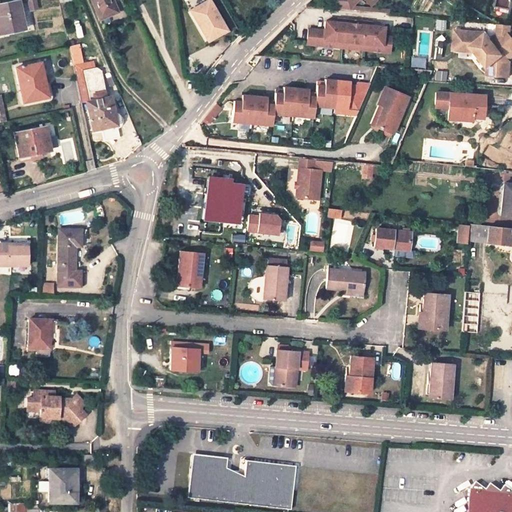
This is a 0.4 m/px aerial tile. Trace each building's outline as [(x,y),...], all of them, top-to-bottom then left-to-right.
[(0,32),(23,28),(17,0),(0,3),(0,32)] [(91,0),(99,18),(116,11),(111,0),(91,0)] [(207,40),(226,30),(209,0),(208,0),(190,10),(207,40)] [(338,0),(349,10),(356,2),(354,0),(338,0)] [(511,0),(497,0),(497,5),(511,8),(511,0)] [(326,31),(310,30),(308,45),(389,53),(391,37),(384,36),(385,27),(373,26),(373,22),(340,19),(339,23),(327,22),(326,31)] [(491,39),(504,55),(511,56),(511,54),(511,43),(510,41),(511,25),(496,24),(496,32),(491,39)] [(486,33),(455,30),(453,50),(477,52),(487,65),(487,73),(508,76),(509,61),(504,61),(504,55),(491,39),(486,33)] [(16,67),(23,102),(47,97),(44,83),(40,83),(36,64),(16,67)] [(98,67),(83,70),(89,97),(92,96),(93,99),(106,96),(101,73),(98,67)] [(359,110),(370,86),(360,85),(355,84),(354,94),(347,93),(348,86),(323,84),(323,87),(322,90),(315,90),(314,102),(313,105),(359,110)] [(407,97),(384,87),(377,104),(378,105),(383,107),(375,126),(392,133),(407,97)] [(281,92),(281,95),(281,99),(273,98),(272,110),(272,113),(312,117),(313,105),(314,102),(306,101),(306,94),(281,92)] [(449,93),(437,92),(436,108),(448,109),(449,93)] [(484,118),(486,95),(449,93),(448,109),(448,119),(473,121),(473,118),(484,118)] [(93,99),(85,101),(92,130),(119,125),(120,124),(122,123),(122,121),(122,120),(122,119),(120,117),(119,116),(117,115),(115,116),(110,96),(106,96),(93,99)] [(230,121),(271,125),(272,113),(272,110),(264,109),(265,103),(240,100),(240,107),(232,106),(230,121)] [(375,126),(383,107),(378,105),(370,124),(375,126)] [(14,133),(19,156),(49,151),(45,127),(14,133)] [(315,159),(301,158),(297,197),(319,199),(322,170),(314,169),(315,159)] [(333,161),(315,159),(314,169),(322,170),(332,171),(332,169),(333,161)] [(354,163),(333,161),(332,169),(354,171),(354,163)] [(379,166),(365,164),(364,176),(371,176),(372,172),(378,173),(379,166)] [(220,218),(233,219),(235,197),(238,197),(239,185),(223,183),(223,179),(209,177),(204,220),(220,221),(220,218)] [(511,184),(503,183),(500,214),(511,215),(511,184)] [(338,209),(328,208),(327,215),(337,216),(338,209)] [(280,213),(248,213),(248,233),(280,233),(280,213)] [(468,223),(459,222),(457,242),(467,243),(467,241),(468,223)] [(480,225),(468,223),(467,241),(479,242),(480,225)] [(480,225),(479,242),(511,245),(511,228),(495,226),(480,225)] [(376,229),(374,246),(394,248),(406,249),(408,249),(410,232),(376,229)] [(80,286),(80,272),(74,272),(74,247),(80,247),(80,230),(58,230),(56,285),(80,286)] [(324,241),(311,240),(310,252),(323,253),(324,241)] [(7,244),(7,246),(0,246),(0,265),(27,266),(28,244),(18,244),(7,244)] [(181,285),(198,287),(202,254),(180,252),(178,271),(182,271),(181,285)] [(287,267),(266,265),(265,278),(264,300),(265,300),(266,300),(268,301),(269,301),(271,301),(273,301),(285,302),(287,267)] [(330,269),(328,289),(342,290),(363,292),(365,272),(330,269)] [(463,291),(460,331),(476,332),(479,292),(463,291)] [(423,293),(422,312),(424,313),(423,327),(443,329),(446,295),(423,293)] [(48,348),(49,320),(28,320),(28,348),(48,348)] [(196,371),(198,349),(171,347),(170,369),(196,371)] [(275,349),(274,366),(277,367),(275,385),(293,387),(295,366),(296,351),(275,349)] [(306,352),(296,351),(295,366),(305,367),(306,352)] [(371,358),(350,357),(349,369),(348,376),(352,376),(351,392),(368,393),(371,358)] [(430,361),(428,381),(430,381),(430,393),(429,397),(448,399),(451,363),(430,361)] [(54,390),(34,390),(33,398),(27,398),(27,408),(42,409),(42,410),(48,410),(48,417),(60,417),(71,426),(82,413),(76,408),(66,400),(60,407),(60,402),(57,402),(57,396),(54,396),(54,390)] [(70,395),(66,400),(76,408),(80,403),(70,395)] [(193,474),(189,474),(190,478),(190,482),(190,487),(190,491),(188,495),(187,497),(290,506),(293,463),(244,459),(243,474),(235,472),(235,468),(226,467),(227,458),(223,459),(219,458),(215,458),(213,457),(213,459),(202,458),(202,457),(201,455),(200,455),(198,454),(196,454),(194,454),(193,455),(191,456),(191,458),(191,459),(192,460),(194,461),(193,474)] [(75,503),(75,468),(48,468),(48,481),(38,481),(38,491),(48,491),(48,503),(75,503)] [(473,491),(470,511),(511,511),(511,493),(507,489),(501,495),(493,487),(487,493),(479,485),(473,491)]
